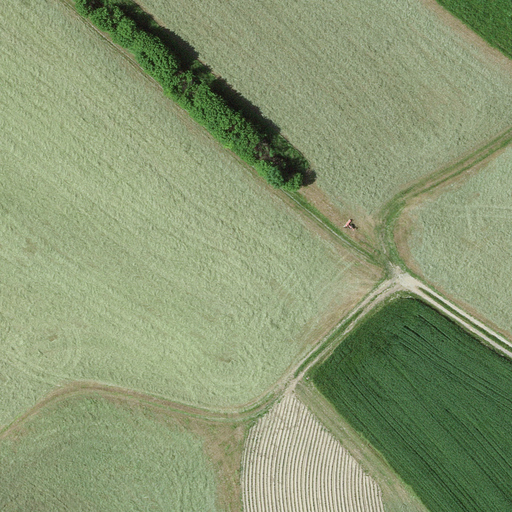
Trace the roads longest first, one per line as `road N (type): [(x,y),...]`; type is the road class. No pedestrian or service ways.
road 1 (track): [(511,132),(392,210),(381,232),(398,278),(251,421),(209,420),(80,387),(42,395),(0,440)]
road 2 (track): [(80,0),(398,278),(511,339)]
